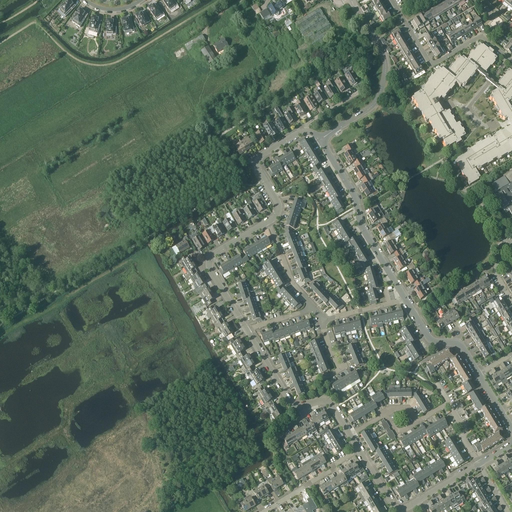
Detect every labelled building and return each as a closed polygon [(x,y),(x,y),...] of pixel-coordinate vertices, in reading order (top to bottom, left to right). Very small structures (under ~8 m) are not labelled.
[(72,3),(69,0),(68,0),(59,10),(66,17),(76,6),(73,4),(73,5),(71,3),(72,3)] [(162,0),(170,11),(178,6),(174,0),(162,0)] [(280,0),(281,2),(280,3),(279,2),(274,5),(274,4),(268,7),(272,15),(274,15),(274,16),(276,16),(278,15),(278,13),(277,12),(279,12),(278,10),(282,7),(284,6),(283,5),(285,4),(291,1),(290,0),(280,0)] [(454,7),(449,0),(447,0),(444,2),(448,10),(454,7)] [(384,7),(381,2),(373,7),(377,12),(384,7)] [(448,10),(444,2),(439,5),(443,13),(448,10)] [(152,6),(148,8),(157,21),(165,15),(156,3),(153,5),(154,6),(152,7),(152,6)] [(439,5),(434,8),(438,16),(443,13),(439,5)] [(384,7),(377,12),(380,17),(388,12),(384,7)] [(434,8),(429,12),(433,19),(438,16),(434,8)] [(263,19),(270,15),(266,9),(259,13),(263,19)] [(319,9),(295,24),(308,44),(297,51),(301,58),(336,36),(319,9)] [(72,22),(80,27),(81,28),(83,24),(88,15),(85,13),(83,13),(84,12),(80,10),(72,22)] [(140,14),(139,14),(136,16),(142,26),(150,22),(144,11),(141,13),(142,14),(140,14)] [(388,12),(380,17),(383,22),(390,18),(387,13),(388,12)] [(433,19),(429,12),(423,15),(428,22),(429,24),(428,22),(433,19)] [(428,22),(423,15),(410,23),(415,30),(418,29),(418,30),(429,24),(428,22)] [(472,20),(476,27),(482,24),(477,16),(472,20)] [(93,17),(89,31),(98,34),(102,19),(99,18),(98,19),(97,19),(97,18),(93,17)] [(125,32),(131,31),(131,33),(135,32),(136,31),(136,28),(134,29),(131,18),(128,18),(128,19),(126,20),(126,19),(122,20),(125,32)] [(111,20),(107,20),(107,35),(116,35),(117,21),(113,20),(113,21),(111,21),(111,20)] [(476,27),(472,20),(467,23),(471,31),(476,27)] [(460,23),(462,26),(466,34),(471,31),(467,23),(464,24),(462,22),(460,23)] [(462,26),(456,29),(461,37),(466,34),(462,26)] [(456,29),(451,32),(456,40),(461,37),(456,29)] [(275,38),(281,34),(278,30),(272,33),(275,38)] [(393,40),(401,35),(397,30),(390,35),(393,40)] [(431,32),(426,35),(423,37),(427,42),(434,37),(431,32)] [(456,40),(451,32),(446,35),(451,43),(456,40)] [(188,51),(205,40),(202,35),(184,45),(188,51)] [(401,35),(393,40),(397,45),(405,40),(401,35)] [(438,35),(434,37),(427,42),(430,47),(438,42),(436,40),(440,37),(438,35)] [(219,41),(213,45),(218,52),(225,48),(228,46),(223,38),(219,41)] [(405,40),(397,45),(400,50),(408,45),(405,40)] [(511,52),(511,47),(507,44),(504,41),(503,43),(506,45),(504,48),(511,54),(511,52)] [(441,48),(438,42),(430,47),(433,52),(441,48)] [(408,45),(400,50),(403,55),(411,50),(408,45)] [(456,125),(448,112),(445,113),(444,111),(442,113),(440,109),(441,108),(440,106),(439,107),(436,103),(440,98),(442,100),(455,84),(459,88),(461,86),(463,87),(476,71),(480,75),(481,73),(483,75),(497,58),(492,54),(493,52),(489,48),(488,50),(482,45),(481,46),(480,45),(467,60),(463,57),(461,58),(459,57),(447,73),(442,69),(441,71),(439,69),(422,91),(424,92),(423,94),(422,94),(421,93),(414,96),(414,98),(412,99),(426,122),(429,121),(440,140),(442,139),(447,147),(449,145),(449,146),(456,143),(457,144),(461,142),(460,139),(465,135),(458,124),(456,125)] [(441,48),(433,52),(436,58),(444,53),(441,48)] [(201,51),(200,51),(209,65),(212,63),(213,62),(207,52),(205,49),(203,50),(201,51)] [(414,55),(411,50),(403,55),(406,60),(414,55)] [(417,60),(414,55),(406,60),(409,65),(417,60)] [(417,60),(409,65),(412,70),(420,65),(417,60)] [(420,65),(412,70),(413,72),(411,74),(415,80),(421,76),(420,73),(423,71),(420,66),(420,65)] [(511,99),(511,70),(511,71),(511,72),(509,70),(496,87),(499,89),(498,90),(491,94),(492,96),(490,97),(505,121),(507,119),(509,122),(508,122),(509,125),(510,124),(511,127),(511,128),(510,127),(491,139),(490,137),(466,152),(467,153),(457,159),(458,160),(456,162),(470,185),(478,180),(478,179),(480,178),(475,169),(476,168),(477,171),(497,159),(497,160),(511,151),(511,103),(510,100),(511,99)] [(352,86),(358,82),(352,72),(346,75),(352,86)] [(342,92),(348,88),(341,78),(335,81),(342,92)] [(330,98),(336,95),(332,88),(335,86),(331,81),(327,83),(329,86),(325,89),(330,98)] [(319,103),(325,99),(321,93),(324,92),(321,86),(316,89),(318,92),(314,95),(319,103)] [(317,107),(315,103),(316,102),(312,95),(310,96),(305,100),(304,101),(310,111),(317,107)] [(300,117),(305,113),(302,108),(305,107),(301,99),(296,102),(298,106),(294,108),(300,117)] [(290,124),(296,120),(292,114),(295,112),(291,107),(287,110),(289,112),(284,115),(290,124)] [(282,130),(286,128),(285,125),(286,125),(282,119),(276,122),(280,129),(281,128),(282,130)] [(273,136),(277,134),(271,123),(265,127),(269,134),(271,133),(273,136)] [(261,143),(267,140),(261,130),(256,133),(258,136),(256,137),(261,143)] [(248,138),(241,142),(243,146),(242,147),(245,152),(253,146),(248,138)] [(302,149),(312,143),(311,142),(309,143),(307,140),(305,141),(303,138),(298,142),(302,149)] [(241,142),(234,146),(240,155),(245,152),(242,147),(243,146),(241,142)] [(312,143),(302,149),(305,153),(312,149),(310,146),(312,144),(312,143)] [(346,147),(344,148),(347,153),(344,155),(347,160),(355,155),(352,150),(354,149),(351,144),(346,147)] [(315,153),(312,149),(305,153),(308,158),(319,151),(318,150),(315,153)] [(285,151),(284,152),(291,162),(295,160),(291,152),(287,154),(285,151)] [(320,153),(319,151),(308,158),(311,163),(318,158),(316,155),(320,153)] [(291,162),(284,152),(283,152),(285,156),(281,158),(286,165),(291,162)] [(347,160),(346,161),(348,164),(349,163),(350,165),(351,164),(353,163),(355,162),(357,164),(362,161),(364,160),(365,159),(365,158),(364,158),(363,158),(361,159),(360,159),(361,158),(358,153),(355,155),(347,160)] [(281,158),(277,161),(277,162),(278,163),(281,168),(286,165),(281,158)] [(318,158),(311,163),(314,167),(312,168),(313,171),(319,168),(317,165),(321,163),(318,158)] [(354,170),(353,170),(356,175),(364,170),(361,165),(363,164),(362,161),(357,164),(359,167),(356,169),(354,170)] [(281,168),(278,163),(273,166),(278,173),(282,170),(281,168)] [(278,173),(273,166),(269,168),(270,170),(267,172),(271,177),(278,173)] [(319,168),(313,171),(315,174),(316,174),(318,178),(326,173),(323,169),(320,170),(319,168)] [(364,170),(356,175),(359,180),(361,179),(364,177),(366,180),(371,177),(370,174),(369,174),(370,174),(367,169),(364,170)] [(511,169),(503,176),(503,177),(491,184),(495,190),(492,192),(495,196),(493,197),(501,210),(502,209),(505,213),(508,212),(507,211),(508,210),(511,216),(511,194),(510,191),(511,190),(511,182),(511,181),(511,169)] [(328,177),(326,173),(318,178),(321,183),(332,176),(332,175),(328,177)] [(333,177),(332,176),(321,183),(324,187),(331,183),(329,179),(333,177)] [(364,185),(361,187),(363,192),(371,187),(368,182),(373,179),(375,178),(373,176),(372,176),(371,177),(366,180),(367,183),(364,185)] [(333,186),(331,183),(324,187),(327,192),(338,185),(337,184),(333,186)] [(339,186),(338,185),(327,192),(330,197),(337,192),(335,188),(339,186)] [(371,187),(363,192),(367,197),(372,194),(374,197),(379,193),(377,191),(375,192),(371,187)] [(340,197),(337,192),(330,197),(332,201),(339,197),(340,197)] [(256,198),(252,201),(254,204),(259,213),(265,209),(264,206),(266,205),(264,201),(261,196),(256,198)] [(294,200),(293,205),(301,208),(303,200),(297,198),(296,201),(294,200)] [(332,201),(330,202),(333,207),(341,203),(338,198),(332,201)] [(249,207),(244,210),(249,219),(255,215),(251,210),(254,208),(251,202),(250,203),(247,204),(247,205),(249,207)] [(341,203),(333,207),(338,214),(343,211),(341,208),(343,207),(341,203)] [(370,212),(368,213),(370,218),(378,213),(381,211),(379,209),(378,207),(376,204),(371,207),(373,210),(370,212)] [(237,213),(233,215),(239,225),(245,221),(241,214),(243,213),(240,207),(236,210),(237,213)] [(287,210),(287,211),(291,212),(289,216),(298,218),(299,213),(287,210)] [(378,213),(370,218),(374,223),(379,220),(380,222),(385,219),(385,220),(391,217),(390,216),(390,215),(389,214),(388,215),(387,215),(384,217),(384,216),(381,211),(378,213)] [(229,219),(223,222),(229,231),(235,228),(231,222),(233,220),(230,215),(229,213),(226,215),(228,217),(229,219)] [(382,225),(377,228),(380,233),(388,228),(385,224),(387,222),(385,220),(385,219),(380,222),(382,225)] [(216,227),(213,229),(218,238),(225,234),(221,228),(223,227),(219,220),(217,222),(218,223),(215,225),(216,227)] [(337,220),(331,223),(336,230),(343,225),(340,221),(338,222),(337,220)] [(287,222),(285,231),(291,231),(292,228),(294,229),(296,224),(286,221),(285,222),(287,222)] [(343,225),(336,230),(339,235),(350,228),(349,227),(345,229),(343,225)] [(208,231),(202,235),(207,243),(208,244),(211,242),(214,240),(211,235),(213,233),(210,228),(207,229),(208,231)] [(350,228),(339,235),(341,239),(349,235),(347,232),(350,229),(350,228)] [(388,228),(380,233),(383,238),(388,235),(390,238),(395,235),(393,232),(391,233),(388,228)] [(291,231),(285,231),(286,235),(287,239),(285,240),(285,242),(296,238),(293,232),(292,233),(291,231)] [(196,234),(191,237),(193,240),(192,241),(195,245),(196,245),(199,249),(205,246),(202,241),(201,242),(198,237),(199,236),(197,233),(196,234)] [(349,235),(341,239),(344,244),(347,242),(355,238),(353,235),(351,236),(353,239),(351,239),(349,235)] [(391,240),(384,245),(387,250),(395,245),(396,244),(397,245),(397,244),(394,239),(396,237),(395,235),(390,238),(391,240)] [(188,245),(186,242),(189,240),(187,237),(184,239),(185,240),(176,246),(180,253),(188,248),(189,248),(188,245)] [(266,247),(273,243),(270,238),(268,240),(267,238),(262,240),(266,247)] [(285,242),(284,242),(285,243),(288,242),(290,246),(298,243),(297,242),(296,238),(285,242)] [(355,238),(347,242),(350,247),(361,240),(360,239),(357,241),(355,238)] [(255,239),(254,240),(256,244),(253,246),(257,253),(261,250),(255,239)] [(262,240),(258,243),(256,239),(255,239),(261,250),(266,247),(262,240)] [(361,240),(350,247),(353,252),(360,247),(358,244),(362,242),(361,240)] [(291,250),(287,251),(288,252),(300,248),(298,243),(290,246),(291,250)] [(395,245),(387,250),(390,255),(393,253),(395,252),(397,254),(402,251),(400,249),(400,250),(397,245),(396,244),(395,245)] [(253,246),(249,248),(248,245),(246,246),(252,256),(257,253),(253,246)] [(246,246),(245,247),(246,250),(243,252),(245,255),(242,256),(246,262),(249,260),(248,259),(252,256),(246,246)] [(360,247),(353,252),(356,256),(367,250),(366,249),(363,251),(360,247)] [(300,248),(288,252),(288,254),(292,252),(294,256),(302,253),(300,248)] [(367,250),(356,256),(359,261),(366,256),(364,253),(367,251),(367,250)] [(397,258),(393,260),(396,265),(406,259),(403,255),(404,254),(402,251),(397,254),(398,257),(397,258)] [(295,260),(291,261),(292,262),(304,258),(302,253),(294,256),(295,260)] [(242,256),(240,258),(239,256),(234,259),(238,266),(243,263),(243,264),(246,262),(242,256)] [(366,256),(359,261),(361,264),(362,267),(368,266),(367,262),(369,261),(366,256)] [(234,259),(230,261),(228,257),(227,258),(234,269),(238,266),(234,259)] [(183,258),(178,261),(180,264),(181,263),(184,268),(193,263),(192,261),(191,259),(190,258),(188,259),(185,261),(183,258)] [(234,269),(227,258),(226,258),(228,262),(225,264),(229,271),(229,272),(234,269)] [(406,259),(396,265),(399,270),(407,266),(408,268),(413,265),(411,263),(409,265),(406,259)] [(266,270),(277,263),(276,262),(273,264),(270,261),(263,265),(266,270)] [(187,274),(183,276),(185,278),(187,277),(193,274),(191,271),(194,269),(195,269),(195,268),(196,268),(193,263),(184,268),(187,274)] [(277,263),(266,270),(269,274),(276,270),(274,267),(278,265),(277,263)] [(229,271),(224,264),(220,267),(221,269),(218,270),(222,276),(229,271)] [(410,271),(405,275),(408,280),(416,275),(417,274),(414,269),(415,268),(413,265),(408,268),(410,271)] [(368,266),(362,267),(363,270),(363,271),(364,271),(365,275),(374,273),(372,267),(368,268),(368,266)] [(298,271),(297,271),(298,274),(299,276),(308,273),(305,268),(300,270),(298,271)] [(278,274),(276,270),(269,274),(272,279),(282,272),(282,271),(278,274)] [(283,274),(282,272),(272,279),(274,284),(282,279),(280,276),(283,274)] [(187,277),(185,278),(187,281),(190,280),(193,284),(202,278),(199,273),(198,274),(197,274),(194,276),(193,274),(187,277)] [(308,273),(299,276),(301,282),(304,281),(305,283),(311,281),(308,273)] [(374,273),(365,275),(367,281),(380,277),(379,276),(375,277),(374,273)] [(416,275),(408,280),(411,285),(414,283),(416,281),(418,284),(423,281),(421,279),(421,278),(419,280),(416,275)] [(380,277),(367,281),(368,286),(377,283),(376,280),(380,278),(380,277)] [(489,278),(487,280),(485,277),(480,280),(485,288),(492,283),(489,278)] [(202,278),(193,284),(195,290),(195,289),(195,290),(197,292),(202,289),(200,286),(206,283),(202,278)] [(282,279),(274,284),(277,288),(281,286),(285,284),(282,279)] [(240,284),(238,285),(240,290),(248,288),(245,280),(239,282),(240,284)] [(485,288),(480,280),(476,283),(482,292),(481,290),(485,288)] [(417,288),(414,290),(417,295),(425,290),(427,289),(424,285),(424,284),(423,281),(418,284),(419,287),(417,288)] [(313,282),(308,286),(313,292),(312,293),(313,294),(321,287),(317,283),(315,284),(313,282)] [(482,292),(476,283),(471,285),(477,295),(482,292)] [(471,285),(467,288),(471,296),(476,293),(477,295),(471,285)] [(281,286),(277,288),(276,289),(278,293),(282,297),(288,291),(284,287),(283,289),(281,286)] [(321,287),(313,294),(313,295),(315,294),(318,297),(324,291),(321,287)] [(202,289),(197,292),(198,295),(199,294),(202,300),(212,294),(209,288),(208,289),(207,289),(207,290),(204,292),(202,289)] [(241,295),(237,296),(237,297),(250,294),(248,288),(240,290),(241,294),(241,295)] [(467,288),(462,291),(467,299),(471,296),(467,288)] [(425,290),(417,295),(420,300),(425,297),(427,299),(432,296),(430,294),(428,295),(425,290)] [(291,294),(288,291),(282,297),(286,301),(295,292),(294,291),(291,294)] [(321,300),(318,303),(318,304),(328,295),(324,291),(318,297),(321,300)] [(462,291),(457,294),(462,302),(467,299),(462,291)] [(296,293),(295,292),(286,301),(289,305),(296,299),(293,296),(296,293)] [(212,294),(202,300),(205,304),(204,305),(206,307),(211,304),(210,302),(213,300),(215,299),(212,294)] [(250,294),(237,297),(238,299),(242,297),(244,304),(246,303),(245,300),(246,300),(251,298),(250,294)] [(462,302),(457,294),(452,297),(457,305),(462,302)] [(328,295),(318,304),(319,305),(323,302),(325,304),(327,303),(328,302),(331,298),(328,295)] [(376,295),(368,297),(371,306),(377,304),(376,300),(378,300),(376,295)] [(331,298),(328,302),(330,304),(331,306),(338,300),(334,296),(331,298)] [(503,303),(500,298),(497,300),(495,297),(488,302),(490,304),(492,303),(495,307),(503,303)] [(301,306),(296,299),(289,305),(293,309),(295,308),(297,310),(301,306)] [(338,300),(331,306),(335,310),(337,309),(339,311),(344,307),(338,300)] [(249,309),(245,310),(246,312),(258,308),(256,302),(248,305),(249,309)] [(506,307),(503,303),(495,307),(495,308),(494,308),(493,310),(495,312),(496,313),(498,312),(506,307)] [(211,308),(205,311),(207,314),(208,314),(211,318),(220,313),(217,308),(215,309),(214,306),(211,308)] [(506,307),(498,312),(501,317),(508,312),(506,307)] [(458,318),(454,311),(453,308),(448,311),(454,321),(458,318)] [(391,309),(390,309),(393,322),(398,321),(396,312),(392,313),(391,309)] [(380,311),(379,312),(382,324),(387,323),(385,315),(381,316),(380,311)] [(443,314),(449,324),(454,321),(448,311),(447,311),(448,312),(444,315),(443,314)] [(511,317),(508,312),(501,317),(503,321),(511,317)] [(220,313),(211,318),(214,323),(213,324),(215,327),(223,322),(221,319),(222,319),(223,318),(220,313)] [(260,313),(251,315),(253,320),(253,321),(255,320),(256,323),(262,321),(260,313)] [(442,317),(440,319),(444,327),(449,324),(443,314),(441,316),(442,317)] [(370,321),(367,321),(369,327),(376,326),(374,317),(370,318),(370,321)] [(511,318),(511,317),(503,321),(506,326),(511,322),(511,318)] [(465,322),(467,325),(464,326),(467,331),(475,326),(472,322),(473,321),(472,318),(468,320),(465,322)] [(303,320),(301,320),(305,331),(311,329),(310,326),(312,325),(310,319),(307,321),(307,320),(303,322),(303,320)] [(349,319),(347,319),(351,332),(356,331),(354,322),(350,323),(349,319)] [(444,327),(440,319),(435,322),(440,330),(444,327)] [(301,323),(297,324),(300,332),(305,331),(301,320),(300,321),(301,323)] [(223,322),(215,327),(216,329),(217,330),(218,329),(221,334),(222,333),(230,328),(227,323),(225,324),(224,324),(223,322)] [(291,326),(287,328),(290,336),(295,334),(291,322),(289,323),(291,326)] [(292,322),(291,322),(295,334),(296,337),(301,335),(300,333),(300,332),(297,324),(293,325),(292,322)] [(338,322),(337,322),(340,335),(346,333),(343,325),(339,326),(338,322)] [(475,326),(467,331),(470,335),(478,331),(477,330),(479,329),(478,327),(479,327),(478,324),(475,326)] [(282,325),(280,326),(285,338),(290,336),(287,328),(283,329),(282,325)] [(281,330),(277,332),(280,340),(285,338),(280,326),(279,326),(281,330)] [(401,330),(399,331),(400,331),(402,336),(413,329),(413,328),(410,330),(407,327),(407,326),(405,328),(401,330)] [(230,328),(222,333),(225,338),(222,339),(224,342),(227,340),(229,339),(227,336),(233,333),(230,328)] [(413,329),(402,336),(405,341),(413,336),(411,333),(414,331),(413,329)] [(478,331),(470,335),(473,340),(483,333),(482,331),(479,333),(478,331)] [(272,333),(272,334),(272,335),(274,340),(274,342),(275,341),(275,342),(280,340),(277,332),(274,333),(272,333)] [(263,334),(261,335),(264,343),(269,342),(266,333),(263,334)] [(483,333),(473,340),(475,345),(483,340),(482,338),(485,336),(483,333)] [(413,336),(405,341),(408,345),(413,342),(419,339),(418,337),(415,339),(413,336)] [(233,340),(228,343),(229,346),(230,345),(233,350),(243,345),(239,340),(237,341),(235,338),(233,340)] [(320,339),(309,343),(311,349),(319,345),(318,342),(321,340),(321,339),(320,339)] [(485,342),(483,340),(475,345),(478,349),(488,343),(487,341),(485,342)] [(408,345),(405,347),(408,352),(419,345),(418,344),(415,346),(413,342),(408,345)] [(489,343),(488,343),(478,349),(481,354),(489,349),(492,347),(489,343)] [(349,351),(346,352),(346,354),(358,349),(356,344),(347,347),(349,351)] [(243,345),(233,350),(236,355),(235,356),(237,359),(244,354),(242,351),(246,350),(243,345)] [(319,345),(311,349),(313,354),(325,349),(324,348),(321,349),(319,345)] [(419,345),(408,352),(411,356),(418,352),(416,349),(419,347),(419,345)] [(325,349),(313,354),(315,359),(324,356),(322,352),(326,350),(325,349)] [(358,349),(346,354),(347,355),(350,354),(352,357),(360,354),(358,349)] [(449,350),(429,362),(430,364),(433,369),(435,369),(448,361),(449,363),(451,362),(459,375),(456,377),(457,378),(460,376),(464,383),(461,384),(462,386),(464,384),(465,384),(469,381),(471,380),(471,379),(457,356),(455,354),(452,356),(451,355),(450,354),(450,353),(452,352),(452,351),(451,349),(449,350)] [(492,354),(489,349),(481,354),(484,359),(488,356),(489,359),(496,355),(495,352),(492,354)] [(279,361),(276,362),(277,363),(288,358),(291,357),(289,353),(287,354),(286,353),(284,354),(284,352),(277,354),(278,357),(279,361)] [(418,352),(411,356),(413,361),(414,361),(416,360),(419,358),(420,360),(422,359),(421,357),(418,352)] [(244,354),(237,359),(239,361),(240,361),(243,366),(252,360),(249,355),(246,357),(244,354)] [(353,361),(350,362),(350,364),(362,359),(362,358),(360,354),(352,357),(353,360),(353,361)] [(324,356),(315,359),(317,364),(329,359),(328,358),(325,359),(324,356)] [(277,363),(277,365),(281,363),(282,367),(291,364),(288,358),(277,363)] [(329,359),(317,364),(319,369),(328,365),(326,362),(330,360),(329,359)] [(362,359),(350,364),(351,365),(354,364),(356,368),(364,364),(362,359)] [(252,360),(243,366),(246,371),(245,371),(246,374),(254,369),(252,367),(255,365),(252,360)] [(505,363),(503,364),(511,377),(511,376),(511,367),(511,366),(508,368),(505,363)] [(283,371),(280,372),(281,373),(287,371),(293,369),(291,364),(282,367),(283,371)] [(427,368),(425,369),(427,373),(429,372),(430,374),(435,372),(433,369),(430,364),(426,367),(427,368)] [(511,377),(503,364),(501,365),(504,369),(503,369),(504,370),(502,372),(506,380),(511,377)] [(328,365),(319,369),(321,374),(330,371),(328,365)] [(289,374),(286,376),(286,377),(298,372),(296,367),(295,368),(293,369),(287,371),(289,374)] [(494,369),(496,373),(502,382),(506,380),(502,372),(499,373),(498,371),(496,368),(494,369)] [(254,369),(246,374),(248,377),(250,375),(253,380),(261,376),(258,370),(255,372),(254,369)] [(497,391),(499,389),(500,388),(498,385),(502,382),(494,369),(492,371),(495,376),(492,377),(494,380),(491,382),(492,382),(494,386),(495,388),(497,391)] [(348,371),(355,382),(359,379),(355,371),(351,373),(349,370),(348,371)] [(355,382),(348,371),(347,372),(349,375),(345,377),(350,384),(355,382)] [(286,377),(287,379),(290,377),(292,381),(300,377),(298,372),(286,377)] [(261,376),(253,380),(256,385),(254,387),(255,389),(261,386),(259,384),(263,381),(264,380),(261,376)] [(340,376),(339,377),(345,387),(350,384),(345,377),(342,379),(340,376)] [(293,384),(290,386),(290,387),(302,382),(300,378),(300,377),(292,381),(293,384)] [(339,381),(336,383),(341,390),(345,387),(339,377),(338,377),(339,381)] [(464,384),(462,386),(464,389),(472,385),(469,381),(465,384),(464,384)] [(302,382),(290,387),(291,389),(294,387),(296,391),(304,387),(302,382)] [(341,390),(336,383),(331,386),(329,387),(332,393),(335,391),(336,393),(341,390)] [(472,385),(464,389),(467,393),(467,394),(474,389),(474,388),(472,385)] [(304,387),(296,391),(298,396),(298,395),(300,399),(305,396),(304,393),(306,392),(304,387)] [(263,388),(255,393),(257,396),(258,395),(261,400),(270,395),(267,389),(266,390),(265,391),(263,388)] [(385,391),(387,398),(388,398),(389,398),(395,398),(395,389),(394,389),(389,389),(389,391),(388,391),(386,391),(385,391)] [(410,389),(405,389),(406,398),(411,398),(411,397),(414,397),(417,391),(415,391),(413,391),(411,391),(411,389),(410,389)] [(379,392),(375,394),(380,402),(385,399),(387,398),(385,391),(383,392),(381,394),(380,392),(379,392)] [(417,391),(414,397),(415,399),(415,400),(418,404),(425,400),(423,395),(421,396),(417,391)] [(476,391),(468,396),(471,400),(478,395),(476,391)] [(371,397),(370,397),(372,400),(375,405),(379,403),(379,404),(381,406),(382,406),(382,405),(380,402),(375,394),(375,395),(371,397)] [(264,405),(260,407),(262,410),(265,408),(270,405),(268,403),(271,401),(273,400),(270,395),(261,400),(264,405)] [(478,395),(471,400),(473,404),(480,399),(478,395)] [(480,399),(473,404),(475,408),(483,403),(480,399)] [(372,400),(368,403),(374,414),(376,413),(374,410),(377,408),(375,405),(372,400)] [(419,408),(417,410),(417,411),(428,404),(426,400),(425,400),(418,404),(420,408),(419,408)] [(368,403),(363,406),(368,414),(371,412),(373,415),(374,414),(368,403)] [(483,403),(475,408),(478,412),(480,410),(485,407),(483,403)] [(428,404),(417,411),(418,412),(421,410),(423,414),(431,409),(428,404)] [(270,405),(265,408),(266,411),(267,411),(270,416),(272,415),(279,410),(276,405),(275,406),(271,408),(270,405)] [(359,409),(358,409),(365,420),(366,419),(365,416),(364,416),(368,414),(363,406),(359,409)] [(479,445),(482,450),(483,452),(500,442),(503,440),(506,439),(505,437),(504,436),(502,437),(500,434),(504,432),(502,429),(487,406),(486,406),(485,407),(480,410),(495,435),(479,445)] [(358,409),(354,412),(359,420),(362,418),(364,421),(365,420),(358,409)] [(279,410),(272,415),(275,420),(272,421),(274,424),(279,421),(278,419),(277,418),(279,417),(282,415),(279,410)] [(323,411),(319,414),(323,421),(323,422),(325,424),(329,421),(328,418),(331,417),(327,410),(324,412),(323,411)] [(350,417),(347,418),(351,424),(353,422),(354,423),(359,420),(354,412),(353,412),(349,415),(350,417)] [(316,416),(314,417),(319,424),(320,427),(325,424),(323,422),(323,421),(319,414),(316,416)] [(312,418),(309,420),(311,423),(315,430),(316,430),(320,427),(319,424),(314,417),(312,418)] [(438,417),(437,418),(443,429),(448,426),(443,419),(440,421),(438,417)] [(437,422),(434,424),(439,432),(443,429),(437,418),(435,419),(436,419),(437,422)] [(308,424),(307,425),(312,434),(317,431),(316,430),(315,430),(311,423),(308,424)] [(421,427),(418,429),(423,437),(427,435),(424,430),(425,430),(421,423),(419,424),(421,427)] [(429,423),(427,424),(434,435),(439,432),(434,424),(431,426),(430,426),(429,423)] [(425,430),(424,430),(427,435),(429,438),(434,435),(427,424),(426,425),(428,428),(425,430)] [(305,426),(302,428),(306,435),(307,437),(312,435),(312,434),(307,425),(305,426)] [(299,430),(297,431),(302,438),(306,435),(302,428),(299,430)] [(413,428),(411,429),(418,440),(423,437),(418,429),(415,431),(413,428)] [(412,433),(409,435),(414,443),(418,440),(411,429),(410,430),(412,433)] [(332,430),(325,434),(328,439),(335,435),(333,430),(332,430)] [(364,433),(361,435),(364,439),(371,434),(369,430),(368,430),(364,433)] [(296,432),(293,434),(297,441),(302,438),(297,431),(296,432)] [(290,436),(288,437),(292,444),(297,441),(293,434),(290,435),(290,436)] [(371,434),(364,439),(366,443),(374,439),(372,435),(371,434)] [(404,434),(402,435),(409,446),(414,443),(409,435),(405,437),(404,434)] [(335,435),(328,439),(331,443),(337,439),(338,439),(335,435)] [(403,439),(399,441),(401,444),(404,448),(404,449),(405,448),(409,446),(402,435),(401,435),(403,439)] [(445,442),(444,443),(445,445),(447,448),(454,443),(452,440),(456,438),(455,436),(445,442)] [(285,442),(282,444),(285,449),(289,447),(288,446),(292,444),(288,437),(286,438),(283,439),(283,440),(285,442)] [(337,439),(331,443),(333,447),(334,448),(340,444),(341,444),(340,442),(338,439),(337,439)] [(374,439),(366,443),(369,448),(377,443),(374,439)] [(474,441),(471,443),(473,445),(471,446),(473,448),(475,452),(477,451),(478,452),(482,450),(479,445),(478,442),(477,442),(476,440),(475,441),(474,441)] [(377,443),(369,448),(372,453),(375,451),(380,448),(377,443)] [(454,443),(447,448),(450,452),(461,446),(460,444),(456,447),(454,443)] [(340,444),(334,448),(337,453),(344,449),(341,444),(340,444)] [(377,455),(374,457),(375,458),(386,451),(383,446),(380,448),(375,451),(377,455)] [(461,446),(450,452),(452,457),(460,452),(458,449),(462,447),(461,446)] [(386,451),(375,458),(376,459),(379,457),(381,461),(389,456),(386,451)] [(319,453),(315,456),(321,466),(322,468),(323,469),(323,470),(324,470),(326,469),(324,467),(324,466),(323,465),(326,463),(325,462),(323,459),(326,458),(323,452),(323,453),(320,454),(320,453),(320,454),(319,453)] [(460,452),(452,457),(455,461),(455,462),(466,455),(466,454),(462,456),(460,452)] [(466,455),(455,462),(458,466),(463,463),(465,462),(463,458),(467,456),(466,455)] [(311,459),(310,459),(316,469),(319,467),(321,466),(315,456),(311,459)] [(383,464),(380,466),(380,467),(391,460),(389,456),(381,461),(383,464)] [(306,462),(312,472),(316,469),(310,459),(306,462)] [(440,459),(435,462),(442,473),(443,472),(441,469),(445,467),(440,459)] [(391,460),(380,467),(381,468),(384,466),(386,470),(394,465),(391,460)] [(302,465),(301,465),(303,467),(307,474),(307,475),(312,472),(306,462),(302,465)] [(431,465),(435,473),(439,471),(441,474),(442,473),(435,462),(431,465)] [(497,472),(494,473),(497,479),(499,478),(499,477),(504,474),(500,466),(499,465),(497,462),(495,463),(494,463),(497,468),(495,469),(497,472)] [(354,463),(350,466),(356,475),(360,473),(363,471),(360,466),(357,468),(354,463)] [(500,466),(504,474),(509,471),(504,463),(500,466)] [(388,473),(385,475),(386,476),(388,475),(397,470),(394,465),(386,470),(388,473)] [(431,465),(426,468),(433,479),(434,478),(432,475),(435,473),(431,465)] [(356,475),(350,466),(345,469),(351,478),(356,476),(356,475)] [(303,467),(298,470),(302,477),(303,477),(306,475),(307,475),(307,474),(303,467)] [(426,468),(422,471),(426,478),(430,476),(431,479),(433,479),(426,468)] [(345,469),(341,472),(342,473),(342,474),(346,481),(347,481),(351,478),(345,469)] [(298,470),(293,473),(294,473),(298,480),(303,477),(302,477),(298,470)] [(422,471),(417,473),(424,484),(425,483),(424,482),(423,480),(426,478),(422,471)] [(278,488),(283,485),(281,481),(283,479),(281,476),(280,473),(279,474),(277,475),(278,477),(273,480),(278,488)] [(417,473),(412,476),(414,479),(417,484),(420,482),(422,485),(424,484),(417,473)] [(346,481),(342,474),(338,477),(342,484),(343,486),(348,484),(348,483),(347,481),(346,481)] [(342,484),(338,477),(333,480),(338,487),(342,484)] [(278,488),(273,480),(272,478),(267,480),(269,483),(268,483),(267,481),(265,483),(268,488),(270,487),(273,491),(274,490),(274,491),(277,490),(277,489),(278,488)] [(470,478),(465,481),(466,483),(468,490),(471,489),(484,481),(484,480),(483,478),(478,481),(477,481),(476,479),(472,481),(470,478)] [(414,479),(409,482),(416,493),(418,492),(416,489),(419,487),(417,484),(414,479)] [(338,487),(333,480),(329,483),(333,490),(338,487)] [(484,481),(471,489),(474,493),(482,488),(481,488),(480,485),(485,482),(484,481)] [(409,482),(405,485),(409,492),(410,493),(413,491),(415,494),(416,493),(409,482)] [(263,497),(264,497),(264,498),(268,495),(268,494),(266,490),(268,488),(265,483),(262,484),(257,487),(258,489),(263,497)] [(333,490),(329,483),(324,485),(328,492),(328,493),(333,490)] [(360,492),(368,488),(365,483),(358,487),(360,492)] [(323,495),(324,496),(328,493),(328,492),(324,485),(319,488),(323,495)] [(405,485),(400,488),(407,499),(408,498),(406,495),(410,493),(409,492),(405,485)] [(368,488),(360,492),(358,493),(361,498),(370,493),(368,488)] [(400,488),(396,491),(400,499),(404,496),(406,500),(407,499),(400,488)] [(482,488),(474,493),(476,498),(477,498),(484,493),(487,492),(490,490),(489,490),(488,488),(484,490),(483,490),(482,488)] [(253,497),(255,496),(256,496),(258,500),(263,497),(258,489),(253,492),(252,490),(250,492),(253,497)] [(450,489),(449,490),(458,505),(463,503),(462,502),(465,500),(461,493),(458,495),(456,492),(454,494),(451,489),(450,489)] [(449,490),(447,491),(449,495),(449,496),(449,497),(447,498),(454,508),(458,506),(458,505),(449,490)] [(250,509),(255,506),(251,499),(252,498),(253,497),(250,492),(247,493),(249,496),(244,499),(250,509)] [(366,501),(373,497),(370,493),(361,498),(364,503),(366,502),(366,501)] [(484,493),(477,498),(479,502),(480,502),(487,498),(487,497),(484,493)] [(441,495),(440,496),(442,499),(443,501),(449,511),(453,509),(454,508),(447,498),(445,500),(441,494),(441,495)] [(373,497),(366,501),(366,502),(369,506),(376,502),(373,497)] [(487,498),(480,502),(482,507),(495,499),(494,497),(489,500),(487,498)] [(312,500),(311,498),(308,499),(309,502),(302,506),(305,511),(312,511),(310,508),(315,505),(312,500)] [(250,509),(244,499),(239,502),(237,504),(238,506),(240,509),(242,508),(243,508),(245,511),(250,509)] [(482,507),(480,508),(482,511),(484,511),(485,511),(493,507),(491,504),(496,501),(495,499),(482,507)] [(443,501),(438,503),(443,511),(447,511),(449,511),(443,501)] [(369,506),(372,511),(379,506),(376,502),(369,506)] [(438,504),(433,506),(436,511),(443,511),(438,503),(438,504)]
